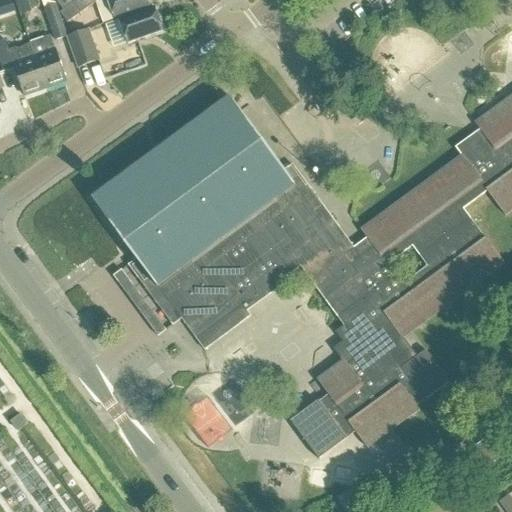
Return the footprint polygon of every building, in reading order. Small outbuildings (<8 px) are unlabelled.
[(21,16),(32,13),(27,0),(20,0),(16,1),(21,16)] [(57,0),(55,2),(63,12),(78,0),(57,0)] [(78,0),(63,12),(60,14),(68,24),(99,0),(78,0)] [(108,0),(115,20),(151,8),(147,0),(108,0)] [(55,4),(43,6),(56,43),(67,39),(55,4)] [(128,44),(163,32),(155,9),(120,21),(128,44)] [(89,32),(67,39),(78,70),(99,62),(89,32)] [(67,83),(50,37),(30,44),(46,91),(67,83)] [(46,91),(30,44),(10,51),(6,41),(0,43),(0,59),(4,73),(15,69),(25,98),(46,91)] [(511,96),(474,125),(479,131),(454,149),(459,157),(358,231),(365,241),(353,250),(359,257),(379,286),(395,274),(389,266),(413,249),(419,257),(470,221),(462,211),(486,194),(488,192),(506,217),(507,216),(506,215),(511,210),(511,96)] [(284,172),(230,99),(92,201),(136,261),(160,294),(153,299),(173,327),(182,321),(205,352),(251,318),(247,313),(293,279),(290,276),(301,268),(346,330),(351,326),(385,301),(375,289),(379,286),(359,257),(353,250),(292,166),(284,172)] [(427,268),(403,285),(395,274),(379,286),(375,289),(385,301),(351,326),(355,330),(332,347),(342,360),(316,380),(328,397),(319,403),(318,402),(291,422),(319,461),(347,441),(345,438),(354,431),(368,450),(370,449),(369,447),(417,412),(418,413),(420,412),(417,408),(449,384),(427,354),(418,360),(404,340),(503,267),(470,221),(419,257),(427,268)] [(211,399),(187,410),(203,446),(227,435),(211,399)] [(11,423),(18,433),(29,425),(22,414),(11,423)] [(485,470),(499,461),(484,441),(471,451),(485,470)]
